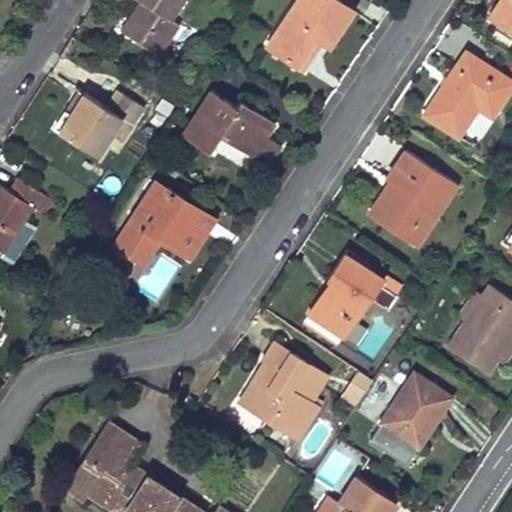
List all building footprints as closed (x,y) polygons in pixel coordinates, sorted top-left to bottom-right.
[(180,0),(141,0),(145,3),(137,15),(133,12),(121,29),(157,53),(177,22),(170,16),(180,0)] [(141,0),(140,0),(133,12),(137,15),(145,3),(141,0)] [(352,8),(339,0),(296,0),(268,45),(297,63),(315,36),(320,39),(329,45),(352,8)] [(511,0),(499,0),(488,17),(511,33),(511,0)] [(320,39),(315,36),(297,63),(302,67),(320,39)] [(511,84),(511,80),(466,50),(424,113),(458,135),(477,106),(491,115),(511,84)] [(80,88),(67,110),(71,112),(84,91),(80,88)] [(275,121),(241,99),(237,105),(212,89),(183,133),(210,150),(220,134),(223,130),(230,134),(227,138),(267,164),(280,146),(265,136),(275,121)] [(67,110),(55,127),(98,154),(111,133),(123,140),(145,106),(119,90),(109,107),(84,91),(71,112),(67,110)] [(220,134),(227,138),(230,134),(223,130),(220,134)] [(398,186),(376,219),(416,245),(457,182),(407,149),(387,179),(390,181),(398,186)] [(0,249),(3,251),(32,205),(37,208),(46,194),(19,178),(11,191),(0,184),(0,249)] [(214,217),(155,179),(115,243),(140,259),(156,234),(161,237),(189,255),(214,217)] [(369,213),(376,219),(398,186),(390,181),(369,213)] [(46,194),(37,208),(43,212),(52,198),(46,194)] [(511,224),(502,240),(511,247),(511,224)] [(161,237),(156,234),(140,259),(145,262),(161,237)] [(309,313),(345,337),(372,297),(388,308),(397,295),(392,291),(398,281),(387,274),(385,277),(380,284),(363,272),(367,266),(345,250),(327,277),(331,280),(309,313)] [(385,277),(367,266),(363,272),(380,284),(385,277)] [(449,345),(488,371),(497,357),(511,334),(511,297),(490,283),(482,295),(466,319),(449,345)] [(466,319),(482,295),(476,290),(459,315),(466,319)] [(511,349),(511,334),(497,357),(504,361),(511,349)] [(265,359),(244,393),(273,411),(268,418),(287,430),(297,414),(307,421),(321,399),(313,395),(320,384),(299,371),(306,360),(274,340),(263,358),(265,359)] [(327,373),(306,360),(299,371),(320,384),(327,373)] [(341,397),(357,405),(370,376),(353,369),(341,397)] [(430,406),(440,412),(451,395),(414,371),(381,421),(411,440),(429,412),(427,411),(430,406)] [(244,393),(239,400),(268,418),(273,411),(244,393)] [(411,440),(418,445),(440,412),(430,406),(427,411),(429,412),(411,440)] [(297,437),(307,421),(297,414),(287,430),(297,437)] [(144,444),(107,420),(65,484),(84,497),(89,491),(106,502),(111,494),(128,504),(122,511),(230,511),(218,504),(212,511),(207,511),(148,473),(145,479),(129,468),(132,463),(144,444)] [(145,479),(148,473),(132,463),(129,468),(145,479)] [(388,511),(397,500),(357,474),(340,500),(337,499),(328,511),(388,511)] [(122,511),(128,504),(111,494),(106,502),(117,510),(116,511),(122,511)] [(328,511),(337,499),(330,494),(317,511),(328,511)]
